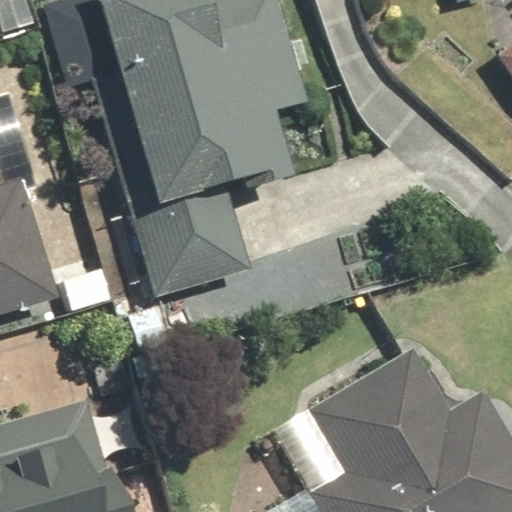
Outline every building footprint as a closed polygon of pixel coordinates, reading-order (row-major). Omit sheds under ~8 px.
[(241,273),(220,193),(279,177),(263,117),(302,107),(273,0),(220,0),(172,13),(168,0),(145,0),(77,18),(152,296),(241,273)] [(511,36),(489,53),(511,84),(511,36)] [(0,336),(55,322),(25,208),(0,214),(0,336)] [(308,511),(511,511),(511,422),(500,403),(449,434),(401,356),(306,413),(345,477),(303,502),(308,511)] [(0,424),(0,511),(88,511),(59,408),(0,424)]
